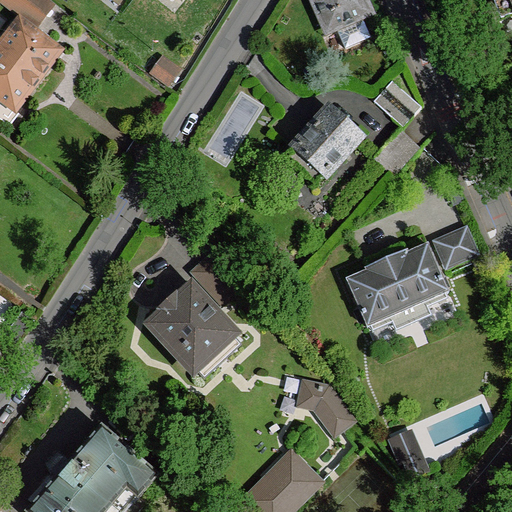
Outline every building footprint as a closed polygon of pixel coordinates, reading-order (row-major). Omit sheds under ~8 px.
[(53,6),(45,0),(5,0),(3,2),(37,28),(53,6)] [(363,0),(314,0),(329,32),(340,27),(359,19),(370,14),(363,0)] [(511,14),(511,0),(494,0),(502,18),(511,14)] [(361,23),(359,19),(340,27),(342,32),(339,33),(347,50),(372,39),(364,22),(361,23)] [(21,23),(0,51),(0,98),(17,110),(61,52),(21,23)] [(178,76),(162,64),(153,76),(169,88),(178,76)] [(394,83),(375,103),(404,130),(423,110),(394,83)] [(330,114),(297,150),(298,151),(325,176),(327,178),(360,141),(330,114)] [(415,149),(400,135),(378,158),(393,173),(415,149)] [(325,176),(298,151),(288,162),(315,187),(325,176)] [(467,230),(436,243),(448,270),(479,257),(467,230)] [(429,247),(348,282),(369,329),(450,293),(429,247)] [(251,280),(223,249),(196,275),(224,305),(251,280)] [(193,290),(153,327),(194,374),(235,337),(193,290)] [(31,325),(21,317),(7,337),(17,344),(31,325)] [(336,436),(354,422),(329,390),(306,385),(301,407),(316,410),(336,436)] [(130,511),(160,478),(104,429),(32,511),(130,511)] [(428,471),(412,434),(394,442),(403,464),(407,462),(414,478),(428,471)] [(295,511),(323,485),(293,456),(245,503),(254,511),(295,511)]
